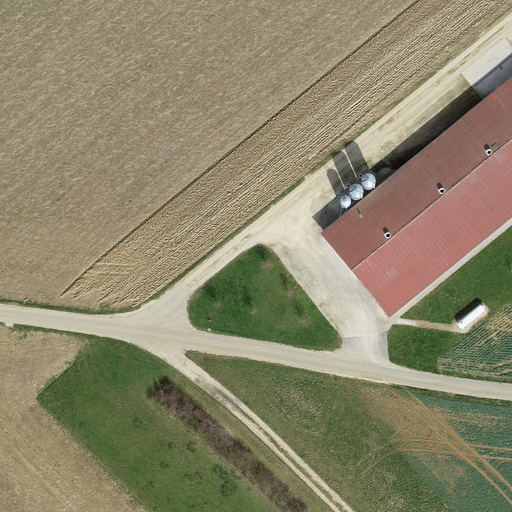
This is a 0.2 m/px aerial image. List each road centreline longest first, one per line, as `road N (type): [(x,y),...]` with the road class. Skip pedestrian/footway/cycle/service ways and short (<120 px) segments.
road 1 (track): [(511,395),(326,359),(0,314)]
road 2 (track): [(511,20),(130,330)]
road 3 (track): [(343,511),(263,435),(130,330)]
